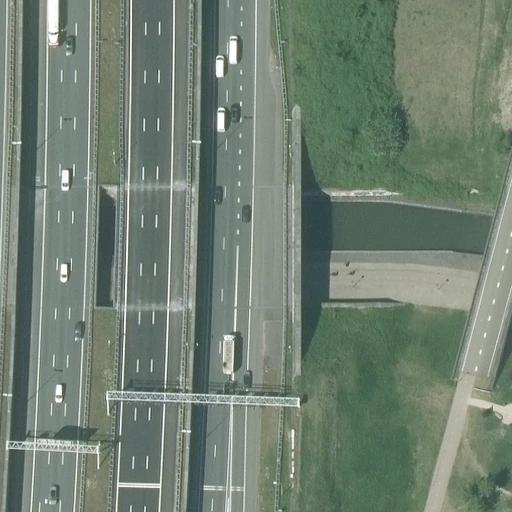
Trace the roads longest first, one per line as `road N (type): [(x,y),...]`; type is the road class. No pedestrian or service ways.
road 1 (motorway): [(66,0),(52,511)]
road 2 (motorway): [(138,511),(151,0)]
road 3 (motorway): [(210,511),(221,248)]
road 4 (motorway): [(231,511),(221,248)]
road 5 (motorway): [(221,248),(225,0)]
